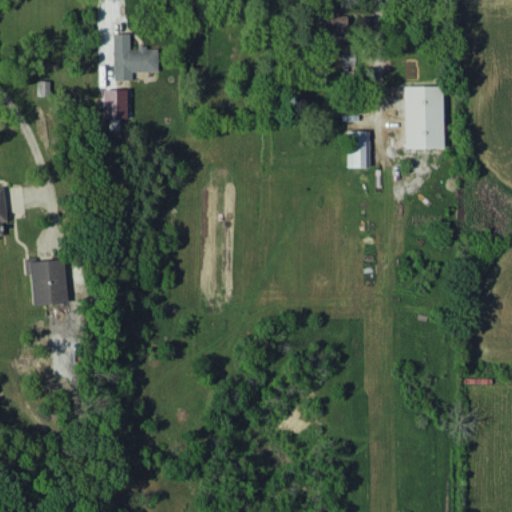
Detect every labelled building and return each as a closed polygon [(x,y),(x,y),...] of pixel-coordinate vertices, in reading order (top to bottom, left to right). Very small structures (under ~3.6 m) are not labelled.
[(345,12),(322,11),(321,40),(345,40),(345,12)] [(112,33),(113,79),(131,79),(131,71),(157,70),(156,47),(128,47),(128,33),(112,33)] [(402,147),(441,147),(442,86),(403,85),(402,147)] [(125,89),(101,90),(102,118),(126,117),(125,89)] [(368,130),(345,131),(346,166),(368,166),(368,130)] [(30,303),(65,302),(63,258),(28,260),(30,303)]
